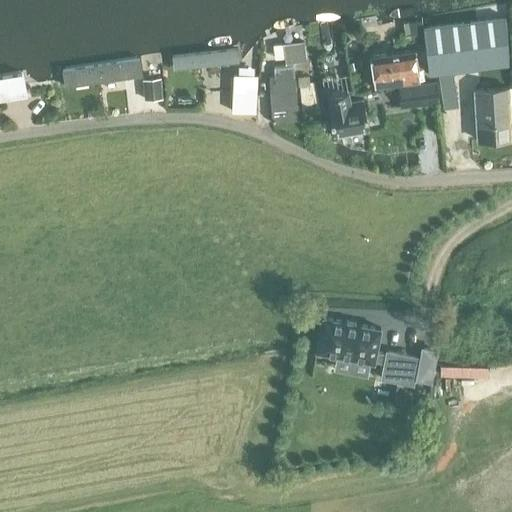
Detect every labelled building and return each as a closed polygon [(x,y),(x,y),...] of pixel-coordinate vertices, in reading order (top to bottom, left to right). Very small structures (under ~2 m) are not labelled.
[(507,16),(423,26),(423,36),(428,74),(439,72),(443,107),(458,105),(453,71),(511,63),(507,16)] [(407,31),(420,30),(418,17),(405,19),(407,31)] [(283,43),(273,44),(275,58),(284,57),(285,63),(306,60),(303,40),(283,43)] [(170,53),(172,72),(238,64),(235,45),(170,53)] [(415,51),(370,57),(374,88),(398,85),(419,82),(415,51)] [(63,65),(66,88),(141,77),(138,53),(63,65)] [(297,121),(294,78),(294,67),(273,68),(274,79),(268,79),(271,123),(297,121)] [(0,74),(0,100),(31,95),(27,70),(0,74)] [(234,74),(232,110),(255,112),(258,75),(234,74)] [(161,96),(159,76),(143,78),(145,99),(161,96)] [(398,85),(400,107),(438,102),(435,80),(419,82),(398,85)] [(476,141),(511,138),(511,117),(510,86),(473,88),(476,141)] [(363,96),(362,96),(350,99),(348,90),(325,94),(333,134),(368,127),(363,96)] [(381,327),(322,316),(315,350),(374,361),(381,327)] [(376,350),(375,359),(383,360),(380,378),(413,384),(419,355),(385,348),(385,351),(376,350)] [(489,372),(489,363),(443,361),(442,370),(489,372)]
